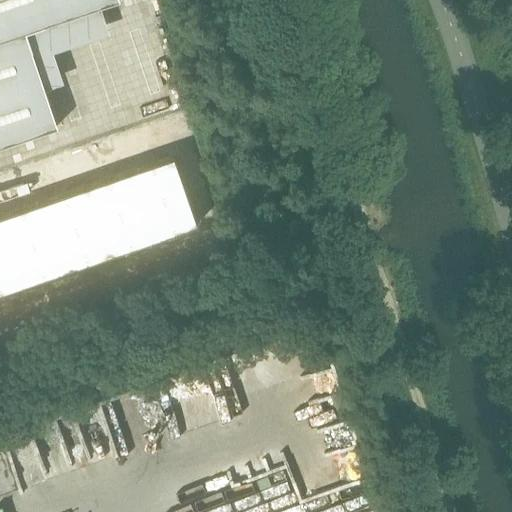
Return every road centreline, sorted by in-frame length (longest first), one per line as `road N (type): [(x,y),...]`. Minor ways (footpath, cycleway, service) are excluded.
road 1 (track): [(449,511),(288,0)]
road 2 (unclassified): [(511,240),(438,0)]
road 3 (unknown): [(0,154),(117,112),(126,95),(122,65),(97,19)]
